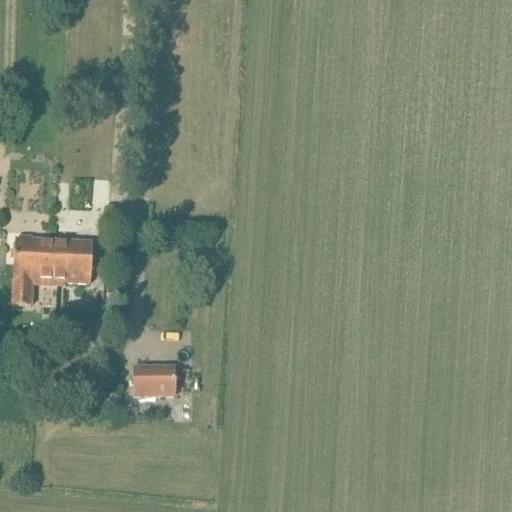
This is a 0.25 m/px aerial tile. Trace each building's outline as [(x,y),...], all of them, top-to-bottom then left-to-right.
[(32,285),(58,286),(59,264),(51,264),(53,243),(15,242),(13,308),(31,309),(32,285)] [(59,264),(58,286),(90,288),(92,245),(53,243),(51,264),(59,264)] [(0,354),(0,379),(21,376),(18,352),(0,354)] [(134,368),(134,401),(175,401),(175,368),(134,368)] [(87,394),(87,411),(115,411),(116,395),(87,394)]
